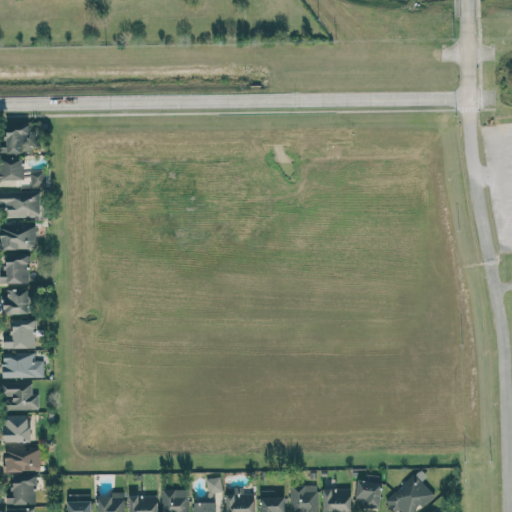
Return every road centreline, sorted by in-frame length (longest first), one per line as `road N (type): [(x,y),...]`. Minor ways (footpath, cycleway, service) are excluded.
road 1 (residential): [(0,99),(467,98)]
road 2 (residential): [(476,174),(494,288),(507,511)]
